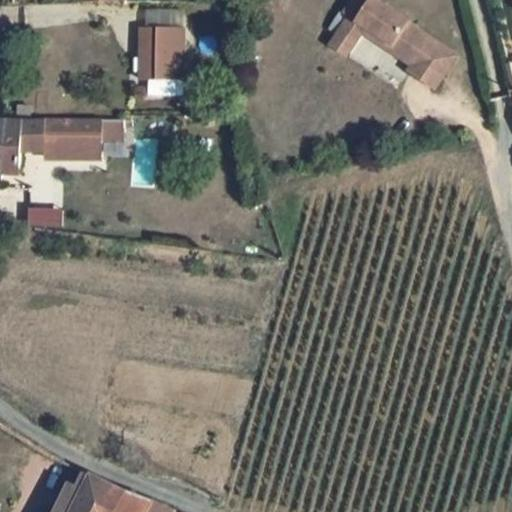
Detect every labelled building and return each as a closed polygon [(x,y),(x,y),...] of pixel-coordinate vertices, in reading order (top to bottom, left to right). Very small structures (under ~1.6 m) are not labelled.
[(366,0),(362,0),(359,6),(364,9),(361,15),(355,11),(350,21),(355,24),(345,42),(360,51),(370,34),(422,67),(415,78),(442,94),(462,61),(412,30),(413,28),(377,5),(376,7),(366,0)] [(364,9),(359,6),(355,11),(361,15),(364,9)] [(194,74),(192,23),(149,23),(151,74),(194,74)] [(345,42),(338,43),(354,53),(360,51),(345,42)] [(108,150),(107,113),(52,115),(52,145),(54,145),(65,146),(64,151),(108,150)] [(52,115),(8,116),(6,169),(30,170),(34,146),(52,145),(52,115)] [(62,226),(62,206),(26,205),(26,225),(62,226)] [(176,511),(96,469),(85,487),(70,511),(176,511)] [(70,511),(85,487),(66,478),(47,511),(70,511)]
